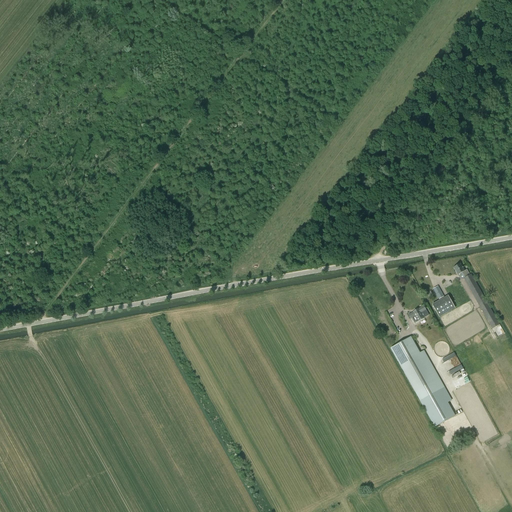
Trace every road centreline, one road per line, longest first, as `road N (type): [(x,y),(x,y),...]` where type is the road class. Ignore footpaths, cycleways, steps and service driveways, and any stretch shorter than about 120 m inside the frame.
road 1 (tertiary): [(0,329),(511,237)]
road 2 (track): [(42,322),(283,0)]
road 3 (track): [(511,66),(379,260)]
road 4 (track): [(388,0),(312,99)]
